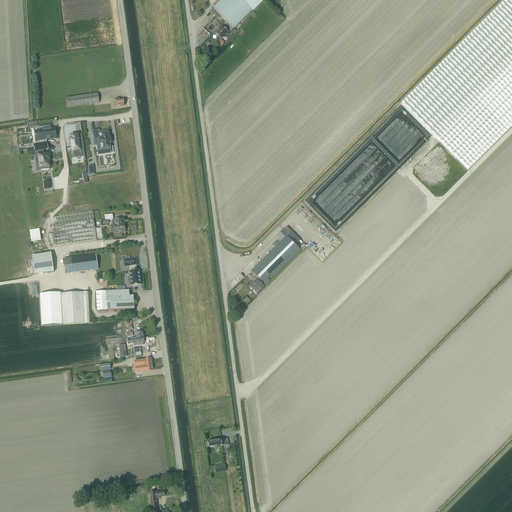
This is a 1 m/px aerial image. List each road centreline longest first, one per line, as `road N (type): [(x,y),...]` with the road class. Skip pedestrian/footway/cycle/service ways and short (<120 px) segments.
road 1 (unclassified): [(252,511),(186,0)]
road 2 (tertiary): [(118,0),(184,511)]
road 3 (unknown): [(236,391),(267,372),(511,129)]
road 4 (unknown): [(148,230),(60,245),(59,276)]
